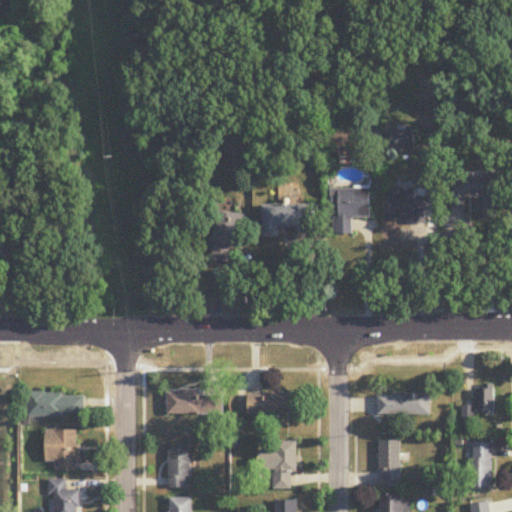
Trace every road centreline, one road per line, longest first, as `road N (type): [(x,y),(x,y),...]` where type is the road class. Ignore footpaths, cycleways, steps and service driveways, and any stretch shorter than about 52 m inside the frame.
road 1 (secondary): [(511,326),(0,329)]
road 2 (residential): [(336,511),(336,327)]
road 3 (residential): [(124,511),(124,328)]
